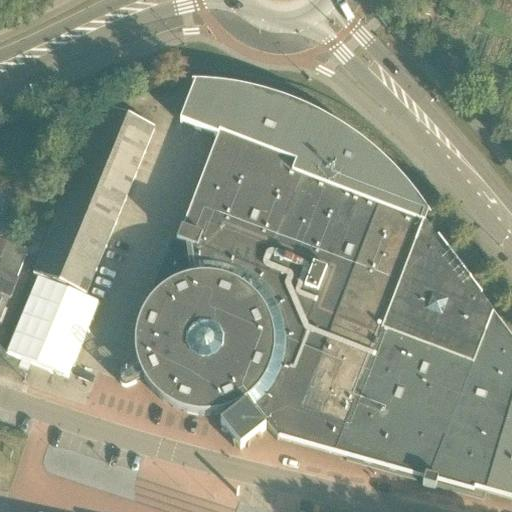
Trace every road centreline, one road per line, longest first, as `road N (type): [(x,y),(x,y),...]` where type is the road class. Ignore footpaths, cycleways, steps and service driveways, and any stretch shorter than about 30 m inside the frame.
road 1 (unclassified): [(0,399),(176,456),(406,511)]
road 2 (tertiary): [(396,90),(511,224)]
road 3 (tertiary): [(114,19),(236,3)]
road 4 (tertiary): [(0,65),(114,19)]
